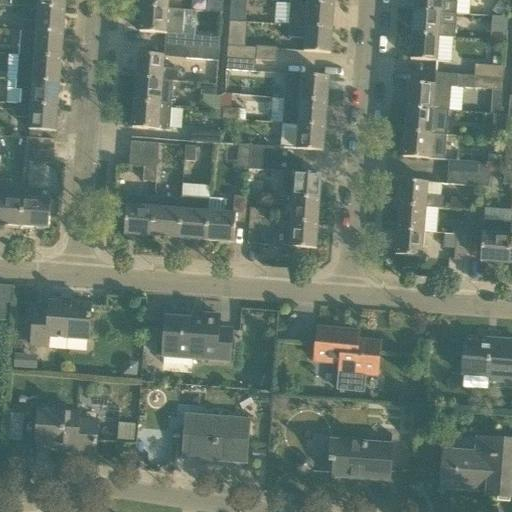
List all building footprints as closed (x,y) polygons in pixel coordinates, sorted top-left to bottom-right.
[(65,0),(13,0),(13,6),(23,7),(65,10),(65,0)] [(141,0),(141,8),(168,10),(168,9),(168,0),(141,0)] [(440,12),(440,13),(456,14),(457,0),(414,0),(414,10),(440,12)] [(222,13),(223,2),(207,1),(207,12),(222,13)] [(334,4),(291,1),(291,5),(289,25),(288,26),(332,29),(334,4)] [(36,33),(63,35),(65,10),(23,7),(22,21),(37,22),(36,32),(36,33)] [(168,10),(141,8),(136,8),(135,20),(140,21),(139,32),(182,35),(184,11),(168,9),(168,10)] [(229,22),(245,23),(246,10),(230,9),(229,22)] [(414,10),(412,34),(439,36),(438,37),(455,38),(456,26),(439,25),(440,13),(440,12),(414,10)] [(490,30),(490,41),(506,42),(507,18),(491,17),(490,30)] [(332,29),(288,26),(287,39),(305,40),(304,52),(330,54),(332,29)] [(20,31),(18,56),(61,59),(63,35),(36,33),(36,32),(20,31)] [(439,36),(412,34),(410,60),(437,62),(438,37),(439,36)] [(219,49),(219,48),(220,38),(191,36),(190,47),(219,49)] [(227,46),(226,58),(256,60),(275,62),(277,49),(257,47),(257,48),(227,46)] [(190,47),(190,59),(218,61),(219,49),(190,47)] [(136,79),(178,82),(179,70),(164,69),(165,56),(138,54),(136,79)] [(19,81),(32,82),(59,83),(61,59),(18,56),(18,58),(21,58),(19,81)] [(256,60),(226,58),(225,70),(255,73),(256,60)] [(475,65),(474,77),(503,79),(504,68),(475,65)] [(284,99),(327,103),(328,77),(302,75),(286,74),(284,99)] [(406,108),(433,110),(449,112),(450,100),(452,75),(435,74),(435,86),(408,83),(406,108)] [(501,115),(503,79),(474,77),(473,89),(492,90),(491,114),(493,114),(501,115)] [(136,79),(134,103),(171,107),(173,82),(178,83),(178,82),(136,79)] [(17,103),(17,104),(58,107),(59,83),(32,82),(19,81),(8,80),(6,103),(17,103)] [(217,85),(201,84),(200,95),(216,97),(217,85)] [(223,95),(221,97),(220,97),(218,98),(217,110),(223,110),(223,109),(231,109),(232,95),(223,95)] [(282,124),(325,127),(327,103),(284,99),(282,124)] [(169,131),(171,107),(134,103),(132,128),(169,131)] [(56,132),(58,107),(17,104),(16,118),(29,119),(29,131),(56,132)] [(406,108),(404,133),(431,135),(433,110),(406,108)] [(231,109),(223,109),(223,110),(222,119),(236,120),(237,120),(238,110),(231,109)] [(506,141),(508,120),(508,116),(501,116),(501,115),(493,114),(491,140),(506,141)] [(280,149),(297,150),(323,152),(325,127),(282,124),(280,149)] [(191,143),(220,145),(221,133),(192,131),(191,143)] [(446,136),(431,135),(404,133),(402,158),(445,161),(446,136)] [(27,138),(26,150),(54,152),(55,140),(27,138)] [(131,142),(130,154),(158,156),(159,144),(131,142)] [(237,169),(249,170),(250,159),(251,146),(239,145),(237,169)] [(184,162),(195,162),(196,147),(185,146),(184,162)] [(251,146),(250,159),(276,160),(277,148),(251,146)] [(26,150),(25,162),(53,164),(54,152),(26,150)] [(277,152),(278,172),(300,171),(299,151),(277,152)] [(144,167),(143,181),(156,182),(158,156),(130,154),(129,166),(144,167)] [(488,156),(487,163),(490,164),(502,165),(503,157),(488,156)] [(250,159),(249,170),(275,172),(276,160),(250,159)] [(449,161),(448,173),(476,175),(477,163),(449,161)] [(477,163),(476,175),(475,187),(488,188),(490,164),(487,163),(477,163)] [(280,198),(293,199),(293,198),(319,200),(321,175),(282,172),(280,198)] [(511,172),(504,172),(503,185),(511,185),(511,172)] [(447,185),(475,187),(476,175),(448,173),(447,185)] [(0,225),(20,227),(23,199),(10,198),(11,181),(0,180),(0,225)] [(441,184),(427,183),(401,181),(399,206),(425,208),(442,210),(443,197),(441,196),(441,184)] [(179,184),(179,196),(206,197),(206,185),(179,184)] [(24,189),(23,199),(20,227),(48,229),(50,201),(40,200),(41,190),(24,189)] [(124,235),(151,237),(154,197),(127,195),(127,200),(114,199),(112,222),(125,223),(124,235)] [(182,199),(154,197),(151,237),(179,239),(182,199)] [(291,222),(317,224),(319,200),(293,198),(293,199),(291,222)] [(179,239),(206,241),(208,213),(208,201),(182,199),(179,239)] [(208,213),(206,241),(233,243),(235,215),(233,215),(223,214),(224,202),(208,201),(208,213)] [(399,206),(397,230),(423,233),(425,208),(399,206)] [(249,219),(265,220),(266,210),(250,209),(249,219)] [(289,248),(302,248),(316,249),(317,224),(291,222),(265,220),(249,219),(248,244),(271,246),(272,234),(290,235),(289,248)] [(483,223),(482,234),(480,262),(507,264),(510,236),(511,225),(483,223)] [(453,235),(468,236),(469,225),(454,224),(453,235)] [(395,255),(402,256),(421,257),(423,233),(397,230),(395,255)] [(466,261),(468,241),(468,236),(453,235),(444,235),(443,248),(455,249),(454,260),(466,261)] [(0,319),(9,320),(10,285),(0,284),(0,319)] [(47,336),(87,339),(88,339),(91,306),(49,303),(48,317),(34,316),(34,311),(33,311),(31,345),(46,346),(47,336)] [(145,325),(145,330),(158,331),(156,356),(164,356),(164,364),(192,367),(192,358),(230,361),(232,330),(218,329),(219,316),(201,314),(200,320),(165,317),(165,327),(145,325)] [(380,343),(357,341),(349,340),(350,332),(318,329),(314,361),(339,363),(336,390),(364,393),(366,374),(377,375),(380,343)] [(494,345),(465,342),(462,375),(492,377),(491,380),(511,381),(511,341),(495,341),(494,345)] [(25,354),(14,354),(13,369),(24,369),(25,354)] [(67,452),(95,454),(97,422),(79,421),(79,415),(38,412),(36,444),(68,446),(67,452)] [(201,461),(247,465),(250,418),(184,414),(181,460),(201,461)] [(486,496),(511,498),(511,440),(476,438),(475,453),(443,450),(440,488),(486,493),(486,496)] [(334,462),(332,477),(389,481),(391,445),(329,441),(328,462),(334,462)]
